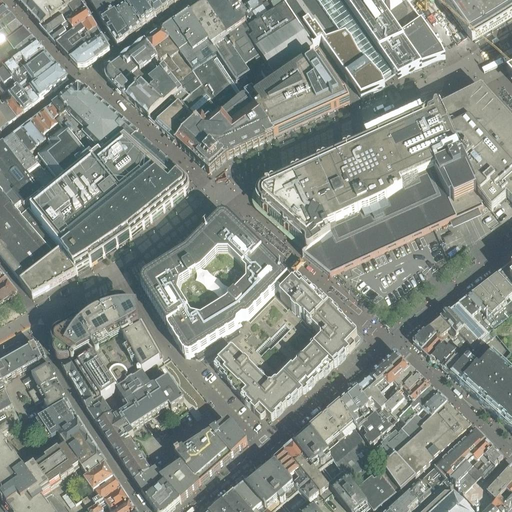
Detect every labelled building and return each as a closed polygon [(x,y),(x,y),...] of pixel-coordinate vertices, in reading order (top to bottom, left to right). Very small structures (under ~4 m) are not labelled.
[(14,0),(19,6),(28,16),(41,30),(79,3),(77,0),(14,0)] [(141,30),(120,0),(87,0),(100,21),(111,13),(129,39),(141,30)] [(155,20),(140,0),(120,0),(141,30),(142,29),(155,20)] [(176,5),(172,0),(140,0),(155,20),(176,5)] [(261,59),(244,37),(249,34),(242,24),(238,19),(234,21),(221,0),(208,0),(204,3),(232,46),(230,48),(243,68),(244,68),(254,61),(256,63),(261,59)] [(250,9),(243,0),(221,0),(234,21),(238,19),(242,24),(245,22),(241,15),(250,9)] [(301,58),(313,50),(284,7),(274,14),(267,3),(262,7),(257,0),(243,0),(250,9),(241,15),(245,22),(242,24),(249,34),(244,37),(261,59),(269,71),(261,76),(266,83),(274,78),(274,77),(296,62),(301,59),(301,58)] [(279,0),(270,0),(271,1),(267,3),(274,14),(284,7),(279,0)] [(284,0),(288,5),(284,7),(313,50),(322,45),(349,84),(350,84),(361,100),(384,90),(382,85),(381,83),(359,58),(351,43),(339,31),(318,0),(284,0)] [(318,0),(339,31),(351,43),(359,58),(381,83),(382,85),(384,90),(391,87),(445,63),(399,79),(396,76),(376,60),(353,28),(346,13),(334,0),(318,0)] [(396,76),(399,79),(445,63),(442,55),(407,7),(417,0),(334,0),(346,13),(353,28),(376,60),(396,76)] [(511,0),(443,0),(447,6),(471,40),(485,32),(489,30),(489,28),(488,27),(494,23),(500,19),(501,21),(503,21),(511,15),(511,0)] [(49,39),(65,28),(86,13),(79,3),(41,30),(40,31),(45,35),(49,39)] [(232,46),(204,3),(190,13),(196,21),(218,58),(225,70),(230,78),(231,77),(237,87),(251,78),(244,68),(243,68),(230,48),(232,46)] [(0,39),(17,27),(5,12),(0,16),(0,39)] [(71,37),(91,22),(86,13),(65,28),(71,37)] [(129,39),(111,13),(100,21),(111,38),(117,48),(129,39)] [(218,58),(196,21),(190,13),(173,25),(203,67),(218,58)] [(108,55),(110,53),(108,51),(102,41),(97,31),(91,22),(71,37),(56,48),(70,63),(78,71),(86,71),(96,64),(100,61),(108,55)] [(203,67),(173,25),(163,32),(192,74),(203,67)] [(0,52),(24,35),(17,27),(0,39),(0,52)] [(56,48),(71,37),(65,28),(49,39),(56,48)] [(198,84),(192,74),(163,32),(162,31),(155,36),(156,37),(151,40),(150,39),(144,43),(145,44),(167,74),(184,95),(185,94),(196,86),(198,84)] [(15,65),(14,62),(17,59),(15,57),(32,44),(24,35),(0,52),(0,82),(2,81),(6,87),(11,83),(5,72),(15,65)] [(16,66),(38,49),(32,44),(15,57),(17,59),(14,62),(15,65),(16,66)] [(167,74),(145,44),(144,45),(143,44),(124,59),(121,61),(121,62),(127,69),(131,66),(139,75),(141,73),(142,75),(143,74),(152,85),(167,74)] [(11,83),(12,82),(46,58),(38,49),(16,66),(15,65),(5,72),(11,83)] [(61,86),(62,79),(63,78),(57,71),(46,58),(12,82),(20,93),(27,87),(31,84),(34,88),(30,91),(40,104),(62,87),(61,86)] [(216,126),(247,102),(245,100),(242,100),(243,96),(244,98),(246,98),(256,92),(251,85),(248,81),(239,87),(241,91),(240,92),(237,87),(231,77),(230,78),(225,70),(218,58),(203,67),(192,74),(198,84),(201,88),(191,96),(192,97),(181,106),(176,111),(156,129),(175,146),(196,130),(210,119),(216,126)] [(152,85),(143,74),(142,75),(141,73),(139,75),(131,66),(127,69),(121,62),(120,62),(110,70),(123,84),(121,85),(132,97),(141,91),(147,98),(153,94),(149,89),(152,85)] [(349,106),(337,88),(333,82),(328,77),(323,75),(324,71),(325,70),(320,62),(319,62),(318,62),(313,65),(312,66),(310,64),(309,64),(308,64),(260,97),(251,107),(274,140),(349,106)] [(123,84),(110,70),(109,71),(106,75),(106,77),(106,80),(108,84),(114,90),(121,85),(123,84)] [(171,106),(176,101),(181,106),(192,97),(191,96),(189,98),(185,94),(184,95),(167,74),(152,85),(149,89),(153,94),(147,98),(141,91),(132,97),(126,102),(150,123),(171,106)] [(33,110),(24,97),(30,91),(27,87),(20,93),(12,82),(11,83),(6,87),(2,81),(0,82),(0,91),(1,94),(3,97),(5,95),(24,117),(33,110)] [(132,97),(121,85),(114,90),(126,102),(132,97)] [(9,128),(0,115),(0,106),(3,104),(0,100),(0,94),(1,94),(0,91),(0,135),(1,135),(9,128)] [(40,104),(30,91),(24,97),(33,110),(40,104)] [(442,136),(441,137),(451,159),(484,203),(491,213),(492,213),(506,200),(507,199),(511,204),(511,126),(481,92),(469,98),(471,101),(460,112),(446,124),(445,123),(443,125),(443,127),(443,128),(443,130),(443,131),(442,133),(442,134),(442,136)] [(24,117),(5,95),(3,97),(1,94),(0,94),(0,100),(3,104),(16,123),(24,117)] [(70,150),(108,114),(107,113),(101,108),(100,107),(94,102),(93,101),(87,96),(86,94),(85,95),(83,94),(83,95),(75,95),(75,94),(75,95),(73,95),(72,94),(71,96),(65,101),(64,101),(78,118),(61,135),(60,137),(70,150)] [(78,118),(64,101),(63,102),(64,102),(60,105),(59,104),(56,107),(56,108),(53,110),(52,109),(46,113),(47,115),(46,116),(61,135),(78,118)] [(274,140),(251,107),(247,102),(216,126),(210,119),(196,130),(175,146),(210,177),(227,162),(274,140)] [(16,123),(3,104),(0,106),(0,115),(9,128),(16,123)] [(156,129),(176,111),(171,106),(150,123),(156,129)] [(47,171),(62,188),(100,157),(114,146),(129,132),(128,132),(121,126),(122,125),(121,124),(120,125),(115,120),(114,119),(108,114),(70,150),(47,171)] [(61,135),(46,116),(32,126),(48,147),(60,137),(61,135)] [(480,206),(484,203),(451,159),(441,137),(441,139),(440,140),(439,142),(438,143),(436,147),(435,148),(427,139),(422,134),(414,124),(412,122),(344,151),(264,189),(258,194),(257,195),(256,203),(256,204),(261,211),(270,218),(272,220),(309,253),(304,257),(303,257),(302,258),(303,258),(304,258),(329,278),(330,279),(331,279),(333,277),(336,276),(337,275),(407,244),(433,232),(480,211),(482,210),(483,210),(483,209),(480,206)] [(52,150),(48,147),(32,126),(15,139),(35,164),(39,160),(52,150)] [(189,190),(189,188),(188,186),(187,184),(181,179),(182,179),(180,177),(161,160),(139,140),(135,137),(129,132),(130,132),(129,131),(129,132),(114,146),(100,157),(62,188),(62,189),(31,214),(43,229),(42,230),(45,233),(52,244),(76,278),(77,277),(92,268),(115,252),(132,240),(186,197),(188,195),(189,193),(189,190)] [(39,169),(35,164),(15,139),(14,140),(4,148),(13,160),(31,182),(32,181),(42,193),(49,188),(49,189),(55,184),(45,174),(44,175),(39,168),(39,169)] [(31,182),(13,160),(4,148),(0,150),(0,175),(15,194),(13,196),(22,207),(24,210),(43,194),(42,193),(32,181),(31,182)] [(15,194),(0,175),(0,192),(16,212),(22,207),(13,196),(15,194)] [(43,229),(29,211),(21,217),(16,212),(0,192),(0,224),(28,256),(14,266),(20,274),(36,262),(34,259),(52,244),(45,233),(42,230),(43,229)] [(28,256),(0,224),(0,249),(4,254),(14,266),(28,256)] [(343,323),(344,323),(343,321),(331,308),(329,308),(328,308),(315,295),(313,295),(312,295),(299,282),(297,282),(294,285),(290,281),(288,280),(286,279),(286,278),(285,278),(284,278),(278,272),(278,271),(277,271),(270,264),(270,263),(269,263),(269,262),(264,257),(263,257),(261,255),(261,253),(260,252),(257,252),(233,228),(229,228),(228,228),(227,227),(226,226),(224,226),(222,226),(220,227),(219,228),(214,228),(213,229),(206,235),(205,237),(191,251),(190,252),(190,257),(187,257),(186,259),(185,261),(180,260),(171,266),(170,265),(169,267),(162,271),(161,271),(160,271),(160,272),(153,277),(151,277),(150,283),(148,284),(147,285),(146,289),(147,290),(148,292),(146,298),(148,298),(152,306),(152,307),(153,307),(158,315),(158,316),(164,325),(163,325),(164,328),(165,330),(167,331),(167,332),(168,332),(173,340),(173,341),(174,341),(179,349),(179,350),(180,350),(184,358),(184,359),(199,363),(230,343),(234,350),(225,356),(229,361),(217,373),(218,375),(221,378),(221,379),(222,380),(226,383),(227,384),(227,383),(232,388),(231,389),(231,390),(236,395),(237,396),(237,395),(241,399),(240,400),(241,402),(244,405),(244,406),(250,411),(260,420),(261,421),(262,420),(266,417),(271,422),(271,423),(273,422),(277,419),(283,413),(287,409),(289,409),(292,406),(293,406),(298,400),(298,399),(302,395),(303,396),(305,395),(308,392),(309,392),(314,387),(314,386),(317,383),(320,382),(324,379),(330,373),(334,368),(334,369),(336,368),(340,365),(341,365),(345,360),(345,359),(355,349),(355,347),(359,343),(360,341),(360,340),(359,339),(343,323)] [(76,278),(52,244),(34,259),(36,262),(20,274),(38,297),(39,298),(76,278)] [(38,297),(20,274),(14,266),(4,254),(0,249),(0,260),(21,286),(33,302),(34,302),(39,298),(38,297)] [(511,267),(498,278),(497,278),(511,294),(511,267)] [(13,290),(8,284),(4,279),(0,274),(0,306),(17,296),(13,290)] [(511,294),(497,278),(480,292),(508,320),(511,316),(511,294)] [(508,320),(480,292),(477,294),(473,297),(470,299),(466,302),(465,303),(478,315),(477,315),(480,319),(481,323),(485,327),(482,330),(487,335),(508,320)] [(163,363),(157,352),(143,327),(142,327),(143,328),(139,330),(136,327),(131,330),(130,329),(133,328),(135,326),(137,324),(138,321),(138,318),(137,315),(136,313),(133,311),(131,310),(128,309),(127,307),(125,304),(123,303),(121,302),(119,302),(117,302),(114,303),(112,304),(110,306),(108,308),(64,333),(62,333),(61,333),(59,333),(58,334),(56,336),(55,337),(54,339),(53,341),(53,343),(53,345),(53,347),(54,348),(55,350),(55,351),(54,353),(54,354),(54,355),(54,357),(55,358),(55,360),(56,361),(57,362),(58,363),(59,364),(60,364),(62,365),(63,365),(65,365),(66,365),(67,364),(69,364),(70,366),(62,370),(67,379),(70,377),(85,403),(82,405),(88,414),(103,404),(117,394),(142,377),(158,366),(163,363)] [(480,319),(477,315),(478,315),(465,303),(459,308),(471,321),(473,320),(482,330),(485,327),(481,323),(480,319)] [(489,339),(471,321),(459,308),(449,315),(482,347),(489,339)] [(482,347),(449,315),(440,322),(460,345),(465,351),(470,358),(475,354),(481,348),(482,347)] [(460,345),(440,322),(428,331),(436,340),(442,345),(443,347),(444,346),(444,345),(450,349),(453,351),(460,345)] [(421,354),(436,340),(428,331),(426,333),(425,334),(423,335),(422,337),(420,338),(418,339),(416,341),(415,342),(414,343),(414,345),(414,347),(416,349),(417,350),(419,351),(421,354)] [(511,374),(502,365),(510,356),(496,338),(492,341),(490,339),(489,339),(482,347),(481,348),(475,354),(470,358),(468,360),(466,362),(464,364),(449,378),(489,414),(511,434),(511,374)] [(429,361),(443,347),(442,345),(436,340),(421,354),(429,361)] [(453,359),(456,355),(450,351),(451,350),(450,349),(446,349),(443,347),(429,361),(435,366),(441,371),(453,359)] [(42,363),(36,349),(33,348),(15,358),(24,373),(42,363)] [(449,378),(464,364),(466,362),(468,360),(470,358),(465,351),(459,353),(456,355),(453,359),(441,371),(442,371),(443,371),(443,370),(450,376),(449,376),(449,377),(449,378)] [(24,373),(15,358),(0,366),(0,379),(3,386),(24,373)] [(370,404),(371,403),(381,413),(383,412),(389,406),(382,400),(385,398),(383,397),(410,372),(403,365),(401,363),(398,360),(396,362),(395,362),(393,363),(391,361),(386,366),(386,365),(384,367),(384,368),(379,372),(373,376),(377,380),(372,384),(375,388),(362,398),(369,409),(373,407),(370,404)] [(67,404),(60,389),(50,367),(45,370),(32,378),(38,389),(29,394),(36,407),(43,403),(50,414),(67,404)] [(389,406),(418,379),(410,372),(383,397),(385,398),(382,400),(389,406)] [(375,388),(372,384),(377,380),(373,376),(369,380),(357,391),(362,398),(375,388)] [(140,437),(136,430),(167,410),(169,412),(170,411),(171,412),(184,404),(184,403),(166,377),(166,378),(156,385),(158,388),(156,388),(151,389),(142,377),(117,394),(127,408),(117,414),(114,411),(109,414),(103,404),(88,414),(97,427),(104,438),(113,452),(128,474),(135,485),(156,472),(155,471),(150,474),(135,451),(130,443),(140,437)] [(13,409),(10,402),(10,401),(4,388),(3,386),(0,379),(0,437),(20,425),(11,410),(13,409)] [(399,422),(431,392),(418,379),(389,406),(383,412),(390,418),(390,417),(397,424),(399,422)] [(370,409),(369,409),(362,398),(357,391),(347,400),(363,424),(370,418),(366,413),(370,409)] [(406,429),(439,399),(431,392),(399,422),(406,429)] [(382,468),(447,407),(439,399),(406,429),(401,434),(398,437),(395,434),(389,440),(386,437),(393,431),(385,424),(386,422),(380,415),(376,418),(375,417),(365,426),(367,429),(359,435),(370,450),(380,442),(383,445),(372,454),(382,468)] [(363,424),(347,400),(344,402),(338,407),(355,433),(357,431),(359,435),(367,429),(365,426),(363,424)] [(39,437),(58,423),(59,425),(73,415),(68,404),(68,403),(67,404),(50,414),(48,415),(46,412),(40,416),(42,420),(25,431),(27,434),(20,439),(25,445),(31,441),(32,441),(39,437)] [(363,444),(355,433),(338,407),(322,421),(310,431),(334,464),(342,475),(352,487),(367,475),(367,474),(373,469),(370,466),(375,462),(363,443),(363,444)] [(416,480),(458,442),(471,430),(447,407),(382,468),(384,470),(400,494),(416,480)] [(50,444),(78,424),(73,415),(59,425),(58,423),(39,437),(46,447),(50,444)] [(50,490),(60,483),(62,485),(73,477),(80,485),(84,483),(105,467),(106,467),(88,440),(78,424),(50,444),(57,453),(34,469),(26,475),(0,438),(0,498),(2,502),(4,501),(10,510),(8,511),(51,511),(52,511),(50,511),(49,511),(42,502),(44,501),(41,496),(50,490)] [(199,489),(233,459),(247,447),(233,431),(232,430),(228,425),(223,428),(196,446),(175,460),(181,467),(161,481),(181,505),(195,493),(193,491),(197,488),(199,489)] [(334,464),(310,431),(302,438),(294,445),(317,476),(322,473),(330,484),(333,483),(324,471),(334,464)] [(464,479),(492,451),(492,450),(485,443),(475,433),(431,474),(427,477),(418,486),(426,495),(428,494),(431,498),(443,487),(449,493),(464,479)] [(317,476),(294,445),(287,452),(285,453),(319,497),(325,503),(334,496),(326,487),(317,476)] [(484,482),(502,463),(503,462),(492,451),(464,479),(467,483),(472,479),(476,484),(481,479),(484,482)] [(319,497),(285,453),(273,463),(299,494),(307,503),(309,505),(319,497)] [(299,494),(273,463),(244,487),(262,508),(265,511),(278,511),(281,510),(283,511),(286,511),(283,508),(299,494)] [(93,496),(114,481),(105,467),(84,483),(93,496)] [(506,493),(511,486),(511,470),(511,469),(487,495),(496,503),(500,500),(506,493)] [(384,470),(378,474),(380,477),(381,477),(395,496),(400,494),(384,470)] [(142,495),(161,481),(156,472),(135,485),(142,495)] [(395,496),(381,477),(380,477),(378,474),(372,480),(372,479),(369,482),(386,504),(395,496)] [(367,511),(370,510),(356,493),(352,487),(342,475),(333,483),(330,484),(326,487),(334,496),(346,511),(367,511)] [(87,511),(89,511),(121,492),(114,481),(93,496),(89,498),(82,503),(87,511)] [(181,505),(161,481),(142,495),(147,503),(147,502),(151,507),(150,507),(151,508),(153,511),(172,511),(175,510),(180,505),(180,506),(181,505)] [(376,511),(386,504),(369,482),(356,493),(370,510),(371,511),(376,511)] [(430,499),(426,495),(418,486),(409,493),(421,506),(430,499)] [(496,511),(499,511),(511,500),(511,486),(506,493),(510,497),(504,503),(500,500),(496,503),(492,508),(496,511)] [(257,511),(262,508),(244,487),(236,493),(234,495),(248,511),(257,511)] [(119,511),(130,505),(121,492),(89,511),(119,511)] [(414,511),(421,506),(409,493),(399,503),(406,511),(414,511)] [(248,511),(234,495),(232,496),(232,497),(229,500),(224,504),(222,505),(221,506),(218,509),(221,511),(248,511)] [(467,511),(454,497),(452,499),(451,497),(445,497),(428,511),(467,511)] [(511,511),(511,500),(499,511),(511,511)] [(315,511),(309,505),(307,503),(296,511),(315,511)] [(406,511),(399,503),(388,511),(406,511)]
